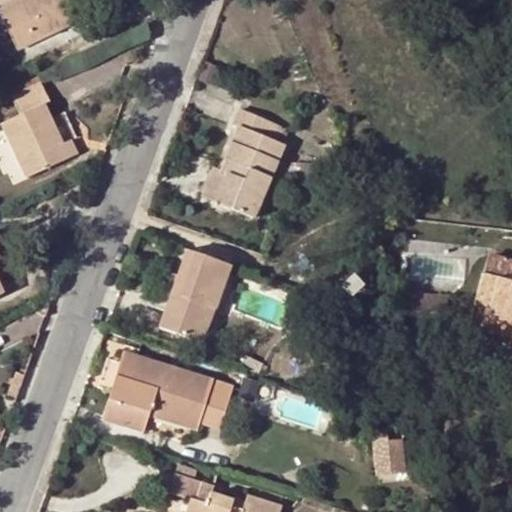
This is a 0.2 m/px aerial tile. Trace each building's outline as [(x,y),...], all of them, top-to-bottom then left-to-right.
[(52,0),(15,0),(0,7),(0,18),(15,49),(65,26),(68,32),(82,25),(68,0),(64,0),(54,4),(52,0)] [(39,83),(0,102),(0,101),(0,124),(25,178),(76,154),(69,140),(60,145),(41,104),(48,101),(39,83)] [(237,127),(219,171),(227,174),(215,202),(251,217),(282,145),(277,143),(283,129),(237,109),(231,124),(237,127)] [(200,196),(215,202),(227,174),(219,171),(212,167),(200,196)] [(176,296),(191,253),(184,249),(169,293),(176,296)] [(205,307),(213,310),(229,265),(191,253),(176,296),(169,293),(158,327),(194,340),(205,307)] [(481,275),(475,301),(489,305),(488,311),(486,319),(511,325),(511,276),(510,283),(481,275)] [(361,286),(351,276),(340,286),(349,297),(361,286)] [(447,298),(407,295),(405,312),(446,315),(447,298)] [(489,305),(475,301),(473,307),(488,311),(489,305)] [(205,307),(194,340),(201,343),(213,310),(205,307)] [(141,432),(147,414),(150,404),(199,420),(197,424),(217,430),(230,387),(122,352),(100,418),(141,432)] [(196,430),(197,424),(199,420),(150,404),(147,414),(196,430)] [(399,433),(370,435),(373,471),(402,469),(399,433)] [(211,487),(172,474),(166,492),(187,500),(183,511),(278,511),(280,506),(246,496),(243,503),(241,508),(229,504),(230,499),(209,493),(211,487)] [(243,503),(230,499),(229,504),(241,508),(243,503)]
